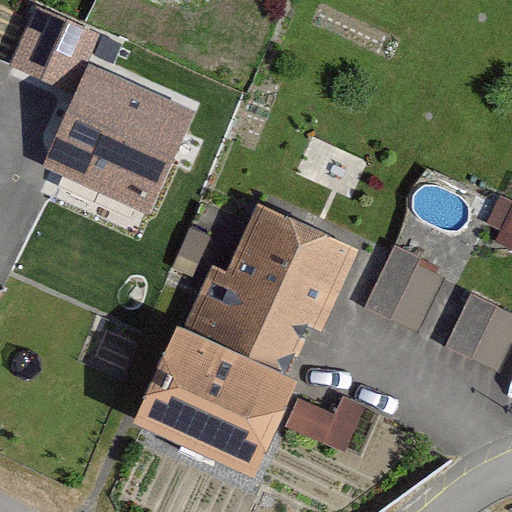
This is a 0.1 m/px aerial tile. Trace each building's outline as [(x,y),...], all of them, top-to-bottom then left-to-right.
[(179,0),(206,13),(212,0),(179,0)] [(104,39),(36,10),(10,71),(78,100),(104,39)] [(215,128),(103,83),(75,154),(187,198),(215,128)] [(491,243),(511,252),(511,203),(493,195),(479,224),(496,232),(491,243)] [(375,269),(269,223),(242,286),(222,277),(205,319),(323,370),(345,319),(352,322),(375,269)] [(406,268),(384,323),(411,334),(434,279),(406,268)] [(494,309),(462,294),(437,346),(469,361),(494,309)] [(205,319),(152,441),(270,492),(323,370),(205,319)]
